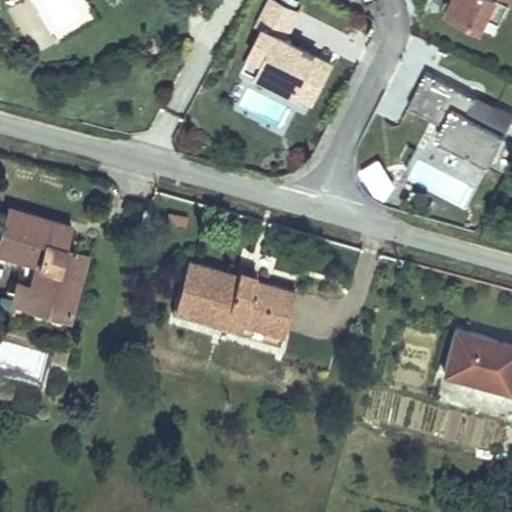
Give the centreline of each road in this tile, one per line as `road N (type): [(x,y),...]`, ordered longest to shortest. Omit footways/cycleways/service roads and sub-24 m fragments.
road 1 (unclassified): [(0,124),(322,214)]
road 2 (residential): [(322,214),(383,55),(384,0)]
road 3 (unclassified): [(322,214),(511,268)]
road 4 (unknown): [(237,0),(161,169)]
